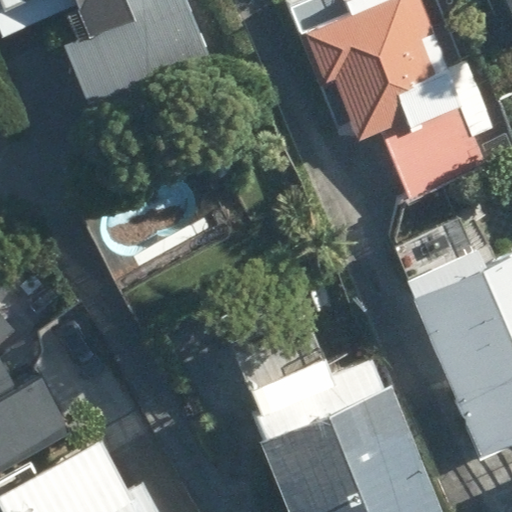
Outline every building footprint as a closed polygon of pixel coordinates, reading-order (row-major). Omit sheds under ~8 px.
[(227,67),(192,0),(0,0),(0,5),(9,0),(49,0),(66,32),(43,44),(92,137),(227,67)] [(314,78),(340,141),(393,119),(397,128),(451,106),(406,0),(279,0),(275,2),(308,81),(314,78)] [(511,0),(478,0),(488,20),(511,8),(511,0)] [(455,243),(386,277),(472,452),(511,431),(511,239),(465,263),(455,243)] [(0,347),(0,458),(52,423),(0,347)] [(428,511),(370,361),(238,412),(276,511),(428,511)] [(113,486),(82,432),(0,479),(0,511),(145,511),(126,478),(113,486)]
